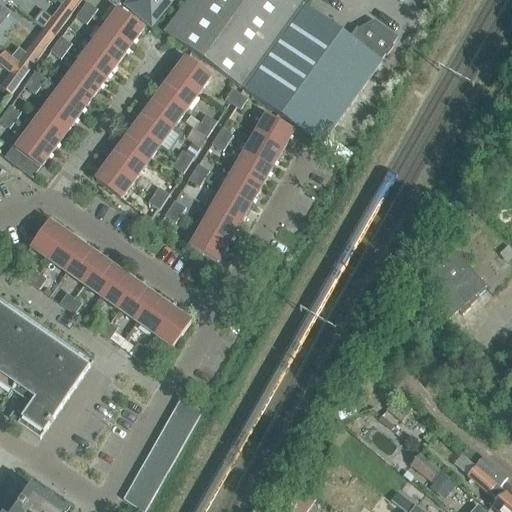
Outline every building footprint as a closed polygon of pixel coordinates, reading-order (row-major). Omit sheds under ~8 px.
[(81,0),(66,0),(61,7),(71,14),(81,0)] [(176,0),(130,0),(124,8),(151,30),(176,0)] [(303,9),(291,0),(189,0),(164,35),(190,55),(216,73),(243,93),(303,9)] [(86,5),(80,12),(91,20),(96,13),(86,5)] [(303,9),(243,93),(269,112),(293,130),(320,149),(381,66),(379,65),(384,58),(386,59),(392,51),(390,50),(396,42),(373,25),(358,33),(351,44),(303,9)] [(52,20),(41,12),(33,23),(52,37),(61,27),(52,20)] [(75,20),(85,27),(91,20),(80,12),(75,20)] [(118,12),(105,30),(129,48),(143,30),(118,12)] [(105,30),(93,47),(117,65),(129,48),(105,30)] [(55,48),(65,55),(71,48),(60,40),(55,48)] [(93,47),(79,66),(104,83),(117,65),(93,47)] [(49,55),(60,63),(65,55),(55,48),(49,55)] [(33,62),(24,55),(18,50),(11,60),(26,72),(33,62)] [(186,61),(173,79),(198,97),(211,80),(216,73),(190,55),(186,61)] [(10,72),(1,84),(14,93),(29,74),(26,72),(11,60),(9,59),(4,67),(10,72)] [(79,66),(67,83),(91,101),(104,83),(79,66)] [(29,82),(40,90),(45,82),(35,75),(29,82)] [(173,79),(160,96),(185,115),(198,97),(173,79)] [(24,90),(35,97),(40,90),(29,82),(24,90)] [(67,83),(53,101),(78,119),(91,101),(67,83)] [(231,93),(225,103),(232,108),(239,98),(231,93)] [(160,96),(147,113),(173,132),(185,115),(160,96)] [(246,103),(239,98),(232,108),(240,113),(246,103)] [(53,101),(42,117),(66,135),(78,119),(53,101)] [(4,117),(14,125),(19,118),(9,110),(4,117)] [(266,118),(255,138),(282,153),(293,134),(292,133),(293,130),(269,112),(266,118)] [(147,113),(135,130),(160,149),(173,132),(147,113)] [(0,122),(0,125),(9,132),(14,125),(4,117),(0,122)] [(42,117),(28,135),(53,153),(66,135),(42,117)] [(217,125),(206,118),(201,126),(211,133),(217,125)] [(206,141),(211,133),(201,126),(195,134),(206,141)] [(135,130),(122,148),(147,166),(160,149),(135,130)] [(216,139),(227,146),(232,138),(221,132),(216,139)] [(28,135),(25,133),(4,161),(32,181),(53,153),(28,135)] [(255,138),(244,156),(271,172),(282,153),(255,138)] [(212,147),(223,154),(227,146),(216,139),(212,147)] [(122,148),(109,165),(135,184),(147,166),(122,148)] [(177,163),(187,169),(192,162),(181,155),(177,163)] [(244,156),(234,175),(261,190),(271,172),(244,156)] [(172,170),(182,177),(187,169),(177,163),(172,170)] [(109,165),(96,183),(122,201),(135,184),(109,165)] [(193,175),(204,182),(209,175),(198,168),(193,175)] [(193,175),(189,183),(199,190),(204,182),(193,175)] [(234,175),(223,194),(250,209),(261,190),(234,175)] [(153,199),(164,206),(169,199),(158,192),(153,199)] [(223,194),(212,213),(239,228),(250,209),(223,194)] [(153,199),(148,207),(159,214),(164,206),(153,199)] [(170,212),(181,219),(185,211),(175,205),(170,212)] [(170,212),(166,220),(176,226),(181,219),(170,212)] [(212,213),(202,231),(229,247),(239,228),(212,213)] [(30,251),(48,264),(66,238),(48,225),(30,251)] [(202,231),(191,251),(218,266),(229,247),(202,231)] [(66,238),(48,264),(66,276),(84,250),(66,238)] [(84,250),(66,276),(83,289),(102,263),(84,250)] [(457,253),(447,261),(418,286),(448,321),(459,312),(463,317),(471,310),(467,305),(468,304),(471,307),(479,301),(476,298),(478,296),(479,298),(487,291),(486,290),(487,288),(457,253)] [(102,263),(83,289),(101,301),(119,275),(102,263)] [(32,271),(24,282),(32,287),(40,277),(32,271)] [(101,301),(119,314),(137,288),(119,275),(101,301)] [(47,282),(40,277),(32,287),(39,293),(47,282)] [(119,314),(136,326),(155,300),(137,288),(119,314)] [(67,296),(59,307),(66,312),(74,302),(67,296)] [(136,326),(154,338),(172,313),(155,300),(136,326)] [(415,344),(437,331),(431,321),(434,319),(431,314),(428,316),(421,305),(418,308),(414,300),(403,306),(408,314),(404,316),(414,332),(410,335),(415,344)] [(74,302),(66,312),(73,317),(81,307),(74,302)] [(0,363),(26,326),(5,311),(0,319),(0,363)] [(172,313),(154,338),(172,351),(191,326),(172,313)] [(94,332),(102,337),(109,326),(102,321),(94,332)] [(0,387),(9,394),(47,340),(26,326),(0,363),(0,387)] [(116,331),(109,326),(102,337),(109,342),(116,331)] [(41,443),(91,370),(47,340),(9,394),(30,408),(22,420),(14,414),(8,422),(41,443)] [(138,346),(130,357),(138,362),(145,352),(138,346)] [(368,351),(350,382),(367,392),(385,361),(368,351)] [(153,357),(145,352),(138,362),(145,367),(153,357)] [(177,409),(199,422),(204,414),(182,401),(177,409)] [(386,411),(401,424),(409,414),(393,402),(386,411)] [(171,420),(193,432),(199,422),(177,409),(171,420)] [(165,430),(187,443),(193,432),(171,420),(165,430)] [(160,441),(181,453),(187,443),(165,430),(160,441)] [(331,440),(320,432),(312,444),(323,452),(331,440)] [(154,451),(176,463),(181,453),(160,441),(154,451)] [(148,461),(170,474),(176,463),(154,451),(148,461)] [(412,468),(433,486),(443,473),(421,456),(412,468)] [(477,469),(501,490),(509,481),(485,460),(477,469)] [(142,472),(164,484),(170,474),(148,461),(142,472)] [(511,511),(511,500),(506,495),(474,468),(465,479),(487,498),(487,497),(492,502),(488,506),(490,508),(495,511),(511,511)] [(136,482),(158,495),(164,484),(142,472),(136,482)] [(0,511),(56,511),(27,492),(0,473),(0,511)] [(443,474),(436,483),(450,494),(457,486),(443,474)] [(130,493),(152,505),(158,495),(136,482),(130,493)] [(298,491),(282,511),(309,511),(316,504),(298,491)] [(124,503),(139,511),(147,511),(152,505),(130,493),(124,503)]
